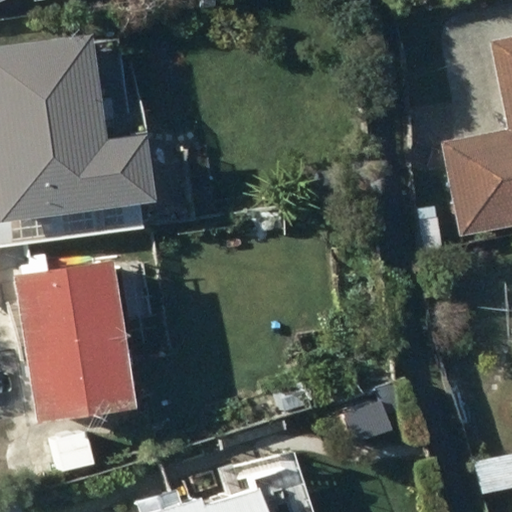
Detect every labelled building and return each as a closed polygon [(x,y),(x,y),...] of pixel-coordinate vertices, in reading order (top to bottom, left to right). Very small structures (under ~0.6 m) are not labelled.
[(0,242),(140,228),(137,199),(147,198),(140,130),(96,134),(85,30),(0,39),(0,242)] [(511,33),(486,39),(504,130),(438,143),(457,234),(511,223),(511,33)] [(108,256),(9,270),(30,419),(129,406),(108,256)] [(271,381),(280,410),(306,402),(297,373),(271,381)] [(359,401),(363,424),(385,419),(381,397),(359,401)] [(324,421),(304,427),(310,446),(330,441),(324,421)] [(511,484),(511,454),(492,459),(498,488),(511,484)] [(192,511),(180,469),(116,489),(122,511),(192,511)] [(113,511),(106,489),(36,511),(113,511)]
